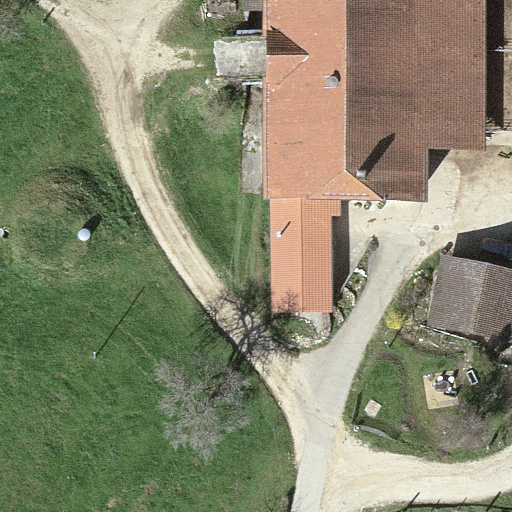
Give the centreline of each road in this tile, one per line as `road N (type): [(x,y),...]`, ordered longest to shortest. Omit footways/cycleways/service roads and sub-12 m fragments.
road 1 (track): [(65,0),(102,44),(149,203),(281,355),(337,387)]
road 2 (track): [(302,511),(342,368),(395,262)]
